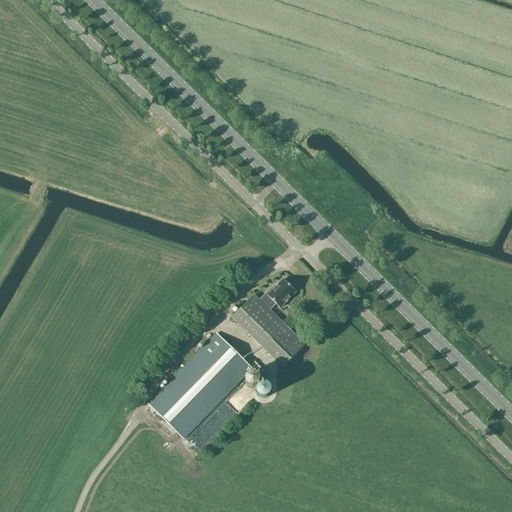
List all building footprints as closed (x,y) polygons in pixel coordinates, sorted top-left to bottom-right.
[(259,300),(269,310),(275,304),(280,309),(296,292),(282,279),(273,288),(272,287),(259,300)] [(269,310),(259,300),(254,295),(231,318),(282,369),(305,345),(269,310)] [(252,369),(217,334),(148,404),(183,439),(252,369)] [(173,358),(159,371),(164,376),(178,364),(173,358)] [(253,373),(251,373),(249,373),(248,374),(246,375),(245,378),(245,380),(245,382),(246,384),(248,386),(249,387),(252,388),(254,387),(256,386),(258,385),(259,383),(260,381),(260,379),(259,377),(259,376),(257,374),(255,373),(253,373)] [(205,417),(216,428),(234,411),(223,400),(205,417)]
